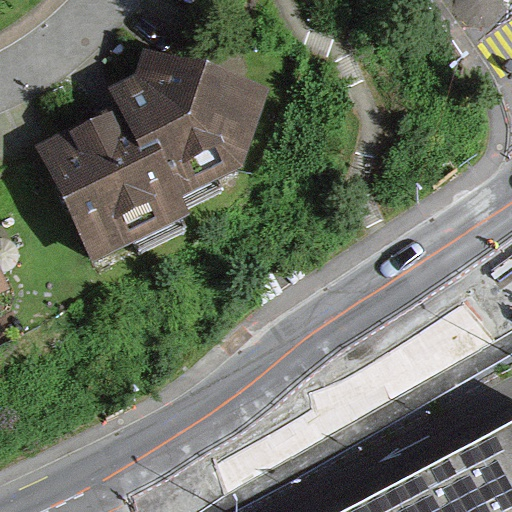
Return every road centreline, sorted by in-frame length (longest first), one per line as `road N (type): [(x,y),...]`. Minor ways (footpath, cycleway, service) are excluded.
road 1 (secondary): [(511,221),(143,443),(3,511)]
road 2 (secondary): [(147,511),(369,393),(511,300)]
road 3 (residential): [(105,0),(0,86)]
